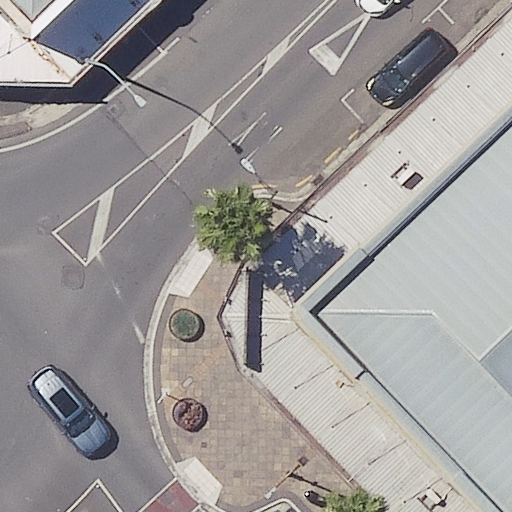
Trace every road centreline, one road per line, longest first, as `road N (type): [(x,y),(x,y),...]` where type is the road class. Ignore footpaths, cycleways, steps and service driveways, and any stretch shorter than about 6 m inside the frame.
road 1 (tertiary): [(8,300),(328,0)]
road 2 (tertiary): [(8,300),(30,331),(41,367),(40,405),(4,471)]
